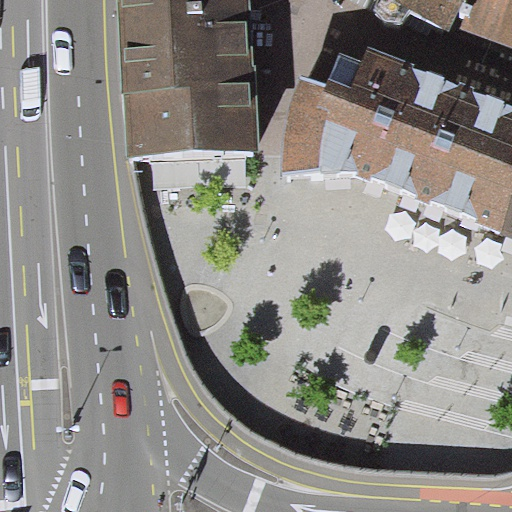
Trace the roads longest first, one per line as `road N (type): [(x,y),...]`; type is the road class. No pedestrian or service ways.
road 1 (primary): [(411,511),(279,485),(186,449),(130,374),(75,278),(47,256)]
road 2 (primary): [(38,0),(47,256)]
road 3 (primary): [(47,256),(60,511)]
road 4 (residential): [(295,0),(511,81)]
road 5 (residential): [(266,130),(267,59),(291,0)]
